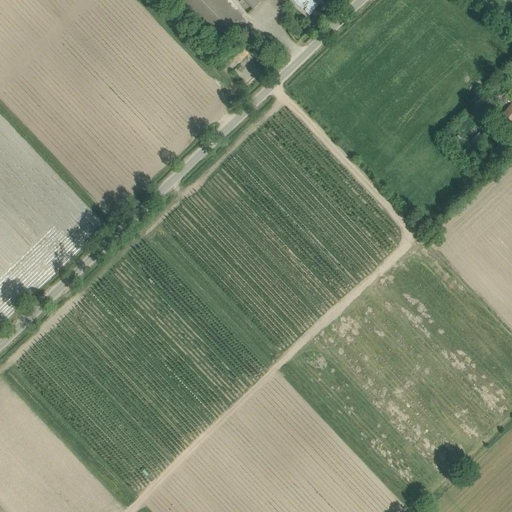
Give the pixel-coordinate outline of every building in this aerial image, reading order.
[(224,0),(177,0),(219,43),(243,19),(224,0)] [(244,0),(253,9),(262,0),(244,0)] [(310,0),(292,0),(292,1),(309,16),(318,6),(310,0)] [(511,103),(509,107),(500,118),(510,127),(511,124),(511,103)] [(493,138),(501,144),(507,137),(499,130),(493,138)]
